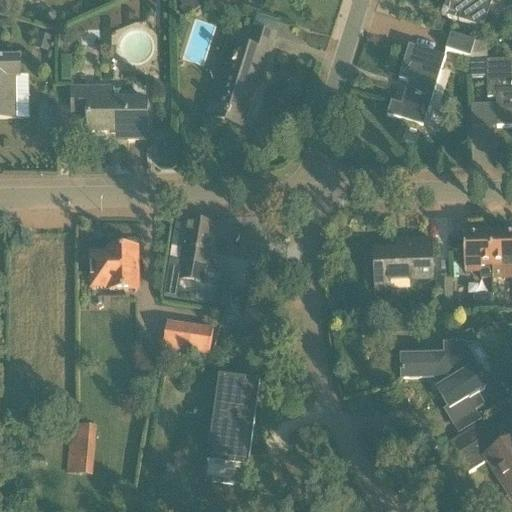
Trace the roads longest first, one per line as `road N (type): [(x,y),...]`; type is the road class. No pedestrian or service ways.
road 1 (residential): [(381,511),(340,415),(317,328),(313,193)]
road 2 (residential): [(0,199),(313,193)]
road 3 (residential): [(313,193),(320,137),(363,0)]
road 4 (residential): [(511,191),(313,193)]
